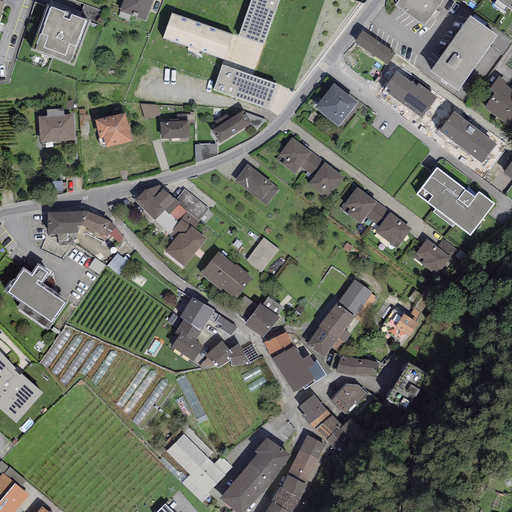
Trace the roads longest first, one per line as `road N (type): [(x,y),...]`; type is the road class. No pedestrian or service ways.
road 1 (residential): [(93,196),(152,260),(256,340),(299,421),(326,445),(294,511)]
road 2 (residential): [(170,178),(266,135),(376,0)]
